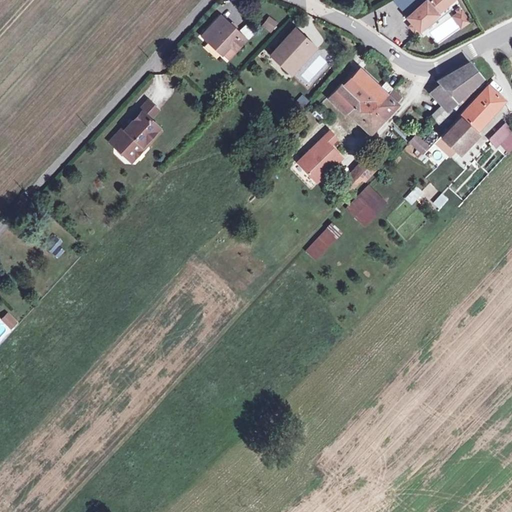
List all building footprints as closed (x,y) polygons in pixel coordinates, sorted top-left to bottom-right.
[(401,13),(406,19),(417,33),(448,9),(441,0),(411,0),(413,4),(401,13)] [(453,0),(441,0),(448,9),(456,3),(453,0)] [(452,16),(459,27),(470,21),(462,9),(452,16)] [(202,35),(208,41),(210,40),(221,51),(228,44),(234,49),(242,40),(230,29),(232,26),(220,16),(202,35)] [(271,17),(265,25),(272,31),(278,23),(271,17)] [(270,53),(287,70),(311,44),(293,28),(270,53)] [(444,102),(447,105),(479,78),(468,62),(437,80),(440,83),(434,90),(443,99),(442,100),(444,102)] [(330,95),(368,131),(400,97),(391,88),(386,94),(359,69),(343,85),(341,83),(330,95)] [(458,116),(441,135),(457,149),(474,131),(477,127),(502,100),(487,86),(462,113),(458,116)] [(294,104),(299,109),(308,100),(302,94),(294,104)] [(139,109),(141,110),(150,118),(159,109),(148,99),(139,109)] [(444,102),(437,109),(447,119),(454,112),(447,105),(444,102)] [(447,119),(437,109),(431,115),(441,125),(447,119)] [(150,118),(141,110),(125,128),(123,126),(109,142),(129,160),(142,146),(145,143),(147,145),(161,128),(150,118)] [(319,137),(295,163),(303,171),(316,182),(340,155),(327,143),(335,134),(332,131),(329,133),(325,130),(319,137)] [(509,151),(511,147),(511,130),(500,140),(506,145),(504,147),(509,151)] [(409,141),(420,151),(426,145),(415,135),(409,141)] [(457,149),(441,135),(423,154),(428,159),(435,151),(434,150),(440,143),(441,144),(438,149),(448,158),(457,149)] [(370,156),(376,161),(380,155),(375,151),(370,156)] [(341,182),(348,189),(360,176),(364,180),(373,169),(362,160),(341,182)] [(303,171),(295,163),(291,168),(299,176),(303,171)] [(346,208),(355,216),(376,193),(368,185),(346,208)] [(406,198),(411,203),(419,193),(414,189),(406,198)] [(376,193),(355,216),(364,225),(385,201),(376,193)] [(434,203),(438,207),(446,198),(442,194),(434,203)] [(306,251),(314,259),(335,237),(327,229),(306,251)] [(48,248),(52,252),(57,245),(53,242),(48,248)]
